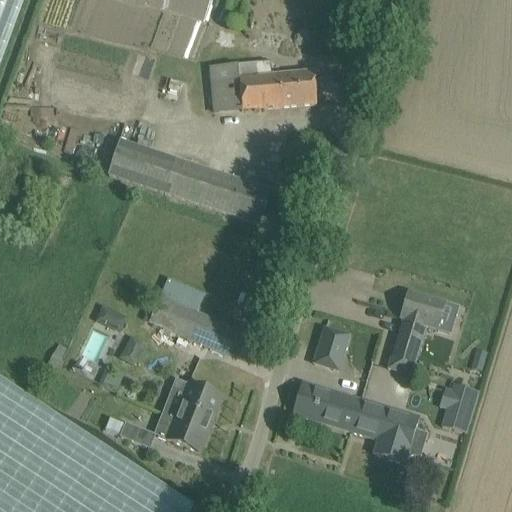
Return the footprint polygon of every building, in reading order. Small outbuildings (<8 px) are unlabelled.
[(316,107),(314,74),(271,77),(270,64),(209,70),(213,116),(316,107)] [(108,178),(259,228),(270,193),(119,144),(108,178)] [(188,280),(183,295),(196,300),(202,286),(188,280)] [(392,359),(388,371),(411,378),(426,329),(438,333),(446,306),(407,294),(399,321),(403,322),(392,359)] [(148,312),(144,323),(150,326),(151,325),(204,348),(215,324),(161,301),(155,315),(148,312)] [(104,308),(96,325),(120,336),(128,320),(104,308)] [(325,331),(318,353),(338,358),(334,371),(333,371),(333,372),(338,373),(348,338),(325,331)] [(119,360),(134,368),(136,364),(137,365),(146,347),(130,339),(119,360)] [(94,370),(100,348),(81,342),(74,364),(94,370)] [(58,370),(70,349),(60,343),(47,364),(58,370)] [(176,381),(166,406),(158,427),(170,432),(166,442),(200,455),(222,399),(176,381)] [(303,385),(294,417),(351,435),(377,443),(373,457),(405,467),(408,457),(420,461),(428,436),(415,432),(419,420),(361,402),(360,403),(303,385)] [(445,391),(439,409),(447,411),(442,429),(462,435),(475,393),(454,387),(452,394),(445,391)] [(132,444),(137,431),(125,426),(120,439),(132,444)]
